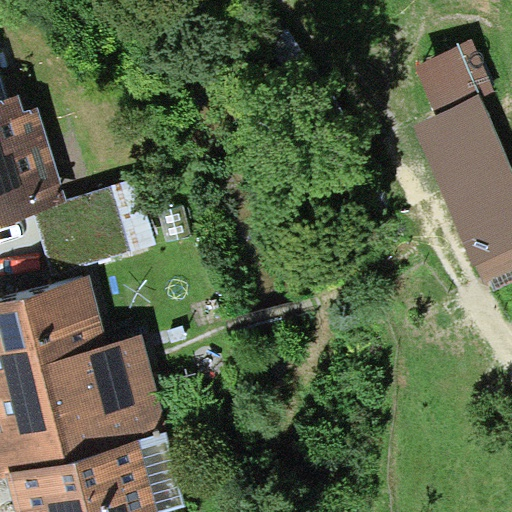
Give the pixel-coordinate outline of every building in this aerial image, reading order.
[(473,28),(417,49),(435,97),(481,80),(484,89),(494,85),(473,28)] [(0,207),(34,197),(69,187),(39,94),(26,98),(19,76),(7,80),(0,82),(0,207)] [(481,80),(435,97),(417,105),(472,246),(475,245),(486,273),(511,263),(511,160),(484,89),(481,80)] [(69,187),(34,197),(53,263),(154,235),(135,168),(69,187)] [(91,262),(0,283),(0,401),(4,418),(0,418),(0,465),(10,463),(7,453),(140,421),(166,414),(142,320),(107,328),(91,262)] [(185,489),(166,414),(140,421),(160,495),(185,489)] [(163,511),(160,495),(140,421),(7,453),(10,463),(21,511),(163,511)]
